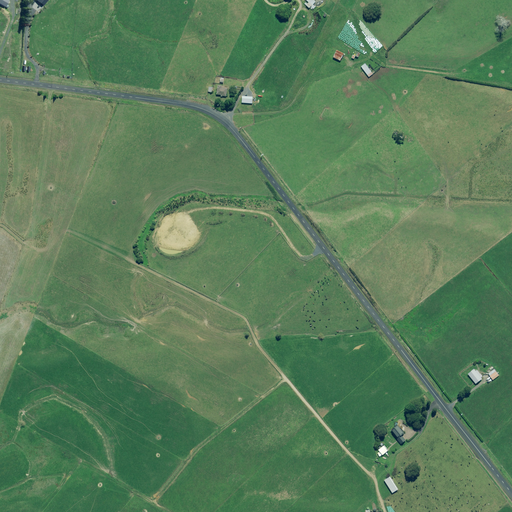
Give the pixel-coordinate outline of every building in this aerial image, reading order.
[(313,9),(315,7),(313,5),(315,2),(313,0),(306,0),(309,3),(308,4),(306,2),(304,4),(310,8),(312,9),(313,9)] [(343,54),(337,51),(333,57),(340,61),(343,54)] [(373,74),(365,64),(361,67),(369,77),(373,74)] [(217,95),(221,95),(221,97),(223,97),(223,96),(226,97),(227,89),(224,88),(224,86),(218,85),(217,95)] [(476,371),(474,369),(468,374),(476,384),(482,379),(480,377),(481,376),(477,370),(476,371)] [(499,376),(494,370),(488,374),(493,380),(499,376)] [(404,434),(398,426),(392,430),(398,438),(397,439),(401,444),(406,440),(402,435),(404,434)] [(384,446),(379,450),(380,452),(378,454),(380,457),(382,455),(383,455),(388,451),(384,446)] [(398,490),(390,477),(384,481),(392,493),(398,490)]
